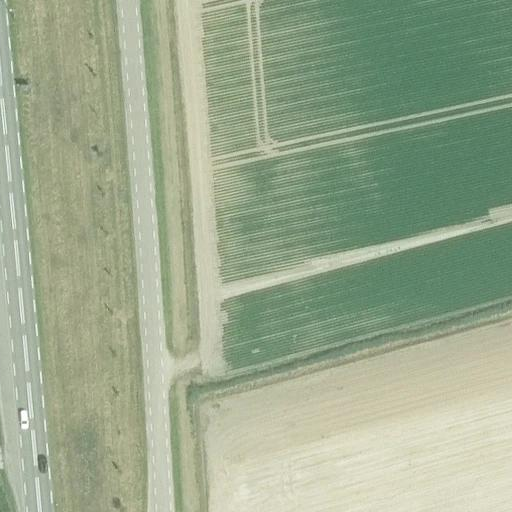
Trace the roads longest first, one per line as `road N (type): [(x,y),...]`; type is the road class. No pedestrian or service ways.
road 1 (tertiary): [(161,511),(122,0)]
road 2 (secondary): [(0,82),(38,511)]
